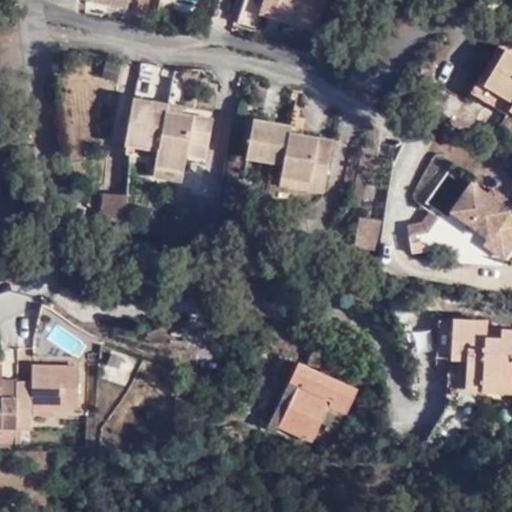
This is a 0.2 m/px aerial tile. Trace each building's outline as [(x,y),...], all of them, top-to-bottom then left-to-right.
[(140,0),(136,22),(154,26),(158,0),(140,0)] [(266,0),(243,0),(237,20),(257,26),(262,12),(266,0)] [(325,0),(266,0),(262,12),(316,29),(325,0)] [(508,106),(511,108),(511,47),(499,39),(468,87),(504,111),(508,106)] [(157,162),(185,167),(188,153),(191,140),(209,143),(213,121),(182,114),(164,110),(166,103),(134,96),(126,143),(159,149),(157,162)] [(183,106),(166,103),(164,110),(182,114),(183,106)] [(285,161),(283,174),(328,181),(334,140),(294,133),(295,126),(254,118),(248,155),(285,161)] [(206,156),(209,143),(191,140),(188,153),(206,156)] [(182,184),(185,167),(157,162),(155,179),(182,184)] [(324,194),(328,181),(283,174),(281,186),(324,194)] [(511,208),(504,204),(489,194),(471,182),(453,209),(490,237),(487,243),(506,257),(511,248),(511,208)] [(494,187),(489,194),(504,204),(509,196),(494,187)] [(129,199),(104,195),(101,220),(125,224),(129,199)] [(421,224),(410,226),(414,252),(432,250),(436,248),(452,227),(431,211),(421,224)] [(379,249),(383,218),(360,215),(356,246),(379,249)] [(489,317),(467,320),(441,325),(440,358),(450,358),(460,359),(459,396),(511,398),(511,330),(503,330),(502,338),(489,338),(489,317)] [(351,409),(361,382),(298,358),(276,419),(318,435),(325,417),(331,401),(351,409)] [(447,395),(459,396),(460,359),(450,358),(447,395)] [(20,427),(21,394),(6,394),(6,376),(6,362),(0,361),(0,404),(6,405),(6,428),(0,427),(0,448),(20,449),(20,427)] [(38,394),(21,394),(20,427),(38,426),(39,413),(40,406),(60,406),(84,407),(84,364),(39,362),(39,378),(38,394)] [(21,394),(22,378),(22,376),(6,376),(6,394),(21,394)] [(39,378),(22,378),(21,394),(38,394),(39,378)] [(351,409),(331,401),(325,417),(345,425),(351,409)]
